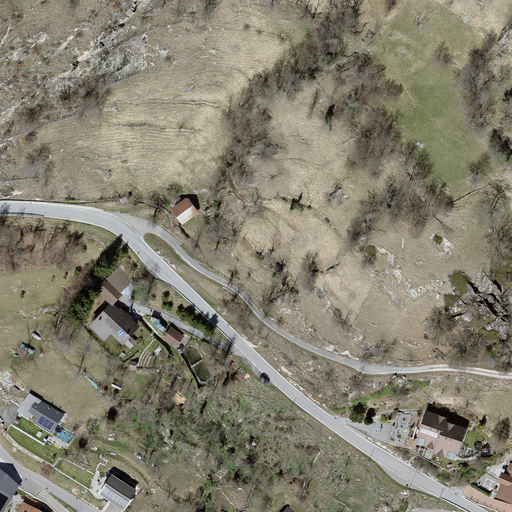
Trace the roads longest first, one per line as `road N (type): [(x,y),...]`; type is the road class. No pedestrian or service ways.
road 1 (tertiary): [(476,511),(287,389),(124,230)]
road 2 (unclassified): [(124,230),(158,229),(303,344),(369,367),(429,368)]
road 3 (tertiary): [(124,230),(84,214),(0,207)]
